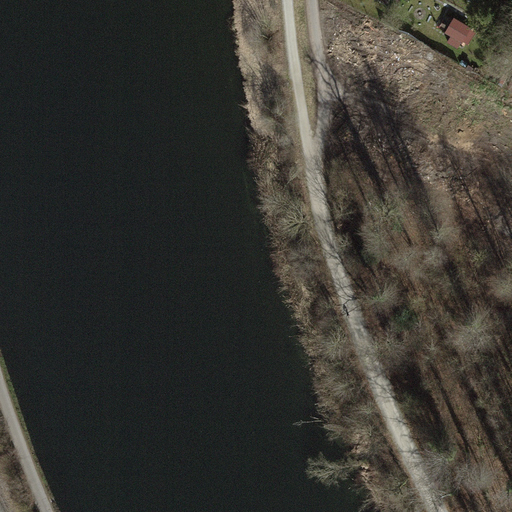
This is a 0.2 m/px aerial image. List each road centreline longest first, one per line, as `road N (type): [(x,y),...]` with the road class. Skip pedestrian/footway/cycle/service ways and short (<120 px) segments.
road 1 (track): [(311,169),(364,347),(439,511)]
road 2 (track): [(313,0),(324,97),(311,169)]
road 3 (track): [(311,169),(289,0)]
road 4 (track): [(0,384),(47,511)]
